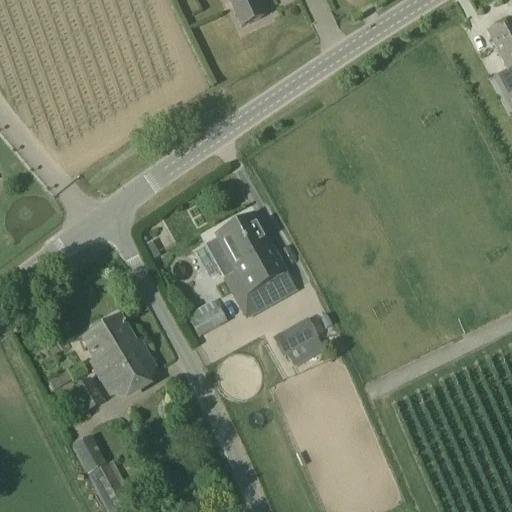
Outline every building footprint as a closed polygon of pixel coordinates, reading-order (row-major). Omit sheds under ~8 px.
[(254,0),(226,0),(227,0),(228,0),(242,28),(263,18),(254,0)] [(511,22),(488,34),(507,73),(498,78),(507,94),(511,90),(511,22)] [(206,247),(245,319),(295,292),(254,216),(215,237),(218,241),(206,247)] [(226,324),(218,310),(190,325),(198,339),(226,324)] [(156,371),(139,342),(136,343),(120,318),(82,340),(95,362),(91,364),(111,398),(156,371)] [(306,348),(297,333),(275,346),(284,360),(288,358),(306,348)] [(325,353),(318,341),(306,348),(288,358),(295,370),(325,353)] [(88,376),(81,364),(49,384),(53,393),(72,382),(74,384),(88,376)] [(65,396),(73,411),(81,406),(86,415),(105,405),(90,380),(72,391),(72,392),(65,396)] [(91,439),(73,449),(103,503),(107,511),(117,511),(128,506),(121,493),(91,439)]
